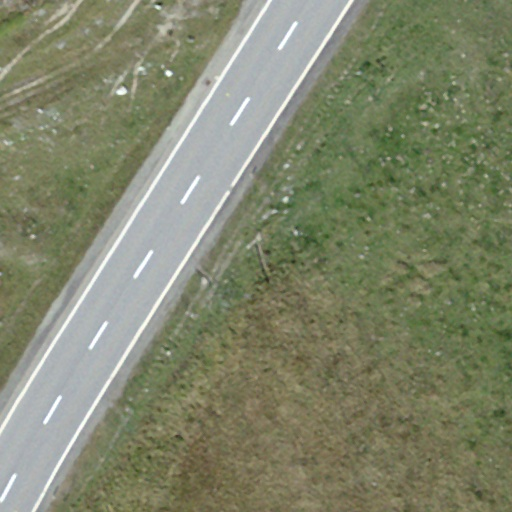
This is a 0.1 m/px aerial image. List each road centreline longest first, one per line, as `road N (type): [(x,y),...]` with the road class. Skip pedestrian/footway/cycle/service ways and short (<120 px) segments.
road 1 (primary): [(310,0),(92,341),(0,506)]
road 2 (track): [(264,0),(80,59)]
